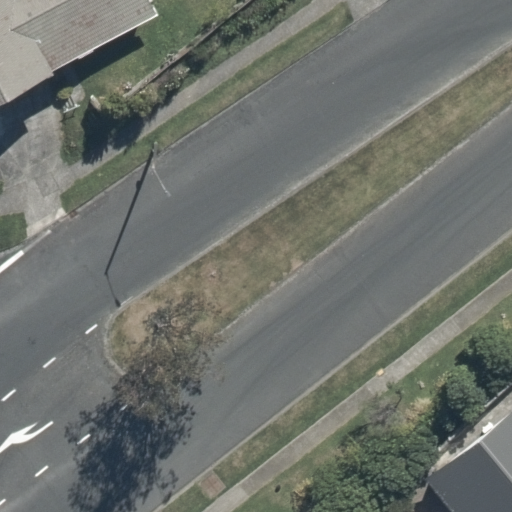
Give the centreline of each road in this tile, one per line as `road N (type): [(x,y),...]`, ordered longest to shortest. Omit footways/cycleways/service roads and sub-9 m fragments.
road 1 (tertiary): [(0,337),(366,68),(511,2)]
road 2 (tertiary): [(511,156),(55,511)]
